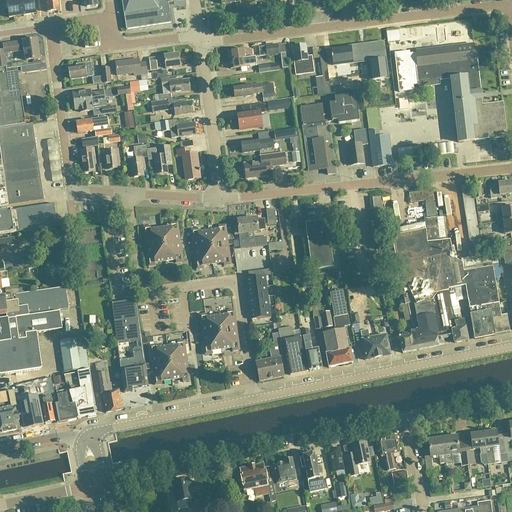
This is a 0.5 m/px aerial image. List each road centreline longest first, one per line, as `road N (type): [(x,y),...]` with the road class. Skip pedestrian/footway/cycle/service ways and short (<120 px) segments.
road 1 (residential): [(94,486),(404,415)]
road 2 (residential): [(252,402),(236,286),(141,288),(127,195)]
road 3 (residential): [(220,199),(511,168)]
road 4 (tertiary): [(252,402),(511,347)]
road 5 (tertiary): [(84,436),(252,402)]
road 6 (residential): [(70,192),(48,27)]
road 7 (residential): [(348,26),(507,5)]
road 8 (residential): [(220,199),(199,44)]
road 9 (residential): [(199,44),(348,26)]
